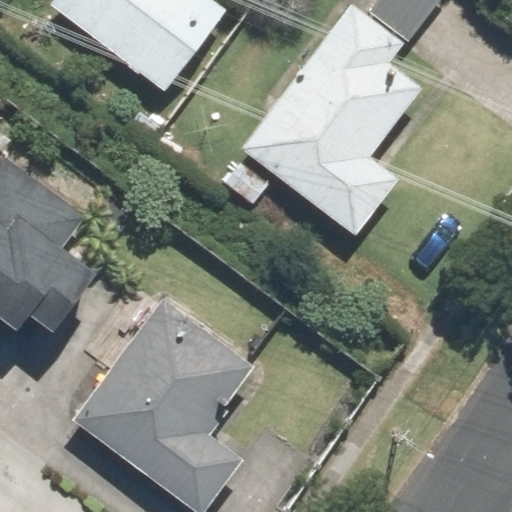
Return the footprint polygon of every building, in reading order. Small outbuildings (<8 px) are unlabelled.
[(217,0),(42,0),(160,90),(225,5),(217,0)] [(362,0),(416,34),(438,0),(362,0)] [(289,89),(243,145),(248,149),(245,153),(289,183),(345,228),(392,171),(373,155),(422,88),(390,65),(403,47),(344,8),(289,89)] [(0,302),(2,299),(18,312),(29,297),(53,316),(101,256),(81,241),(110,204),(8,125),(0,135),(0,302)] [(287,390),(159,302),(75,424),(204,511),(287,390)] [(0,478),(15,457),(0,446),(0,478)] [(78,511),(34,480),(10,511),(78,511)]
